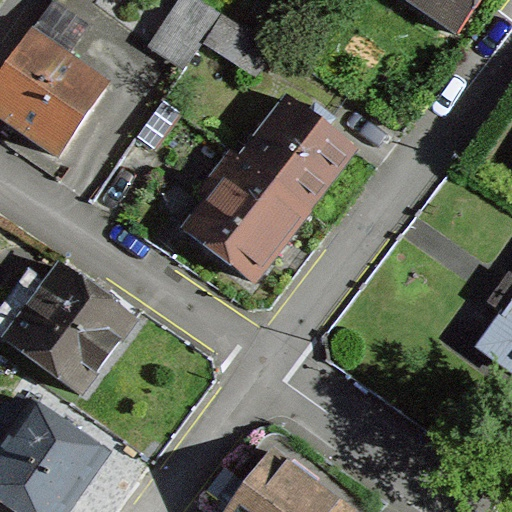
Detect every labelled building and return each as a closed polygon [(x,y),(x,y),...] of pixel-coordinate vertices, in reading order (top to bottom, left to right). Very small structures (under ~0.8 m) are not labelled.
[(186,0),(158,45),(189,65),(206,39),(222,14),(199,0),(186,0)] [(412,0),(459,31),(480,0),(412,0)] [(258,72),(274,47),(222,14),(206,39),(258,72)] [(37,25),(0,79),(0,128),(1,129),(8,119),(29,133),(61,154),(107,87),(67,59),(74,49),(37,25)] [(244,159),(308,209),(330,181),(354,150),(290,100),(244,159)] [(282,242),(308,209),(244,159),(235,152),(204,191),(215,199),(190,230),(253,279),(282,242)] [(30,274),(0,313),(0,335),(81,395),(135,321),(93,290),(62,267),(48,287),(30,274)] [(511,302),(511,303),(480,347),(511,369),(511,302)] [(0,500),(17,511),(65,511),(77,495),(104,457),(21,398),(13,409),(9,406),(0,418),(0,432),(10,440),(0,453),(0,500)] [(245,491),(229,511),(349,511),(272,455),(245,491)] [(17,511),(0,500),(0,511),(17,511)]
